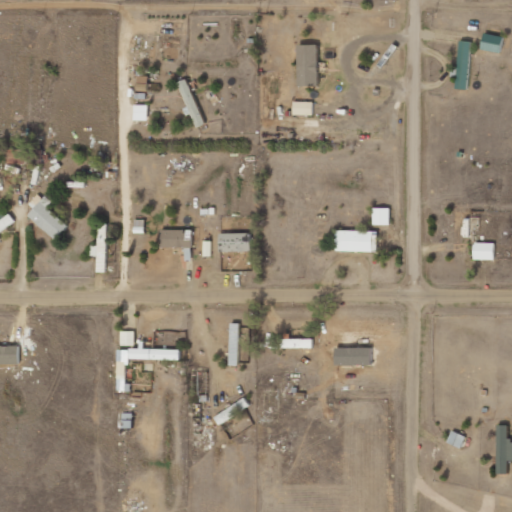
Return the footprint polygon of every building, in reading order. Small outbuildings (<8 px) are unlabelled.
[(482,50),(502,53),(503,36),(484,34),(482,50)] [(467,90),(473,42),(461,41),(456,88),(467,90)] [(318,44),(298,45),(299,86),(319,85),(318,44)] [(206,124),(187,78),(177,83),(191,114),(192,113),(198,127),(206,124)] [(313,115),(314,102),(294,101),(294,115),(313,115)] [(134,120),(148,120),(149,105),(135,104),(134,120)] [(7,149),(6,163),(42,164),(42,147),(32,147),(32,149),(7,149)] [(34,208),(28,216),(57,239),(69,225),(46,206),(50,202),(39,193),(30,204),(34,208)] [(373,225),(390,225),(391,208),(374,208),(373,225)] [(0,232),(16,223),(11,214),(2,219),(0,215),(0,232)] [(145,233),(145,220),(135,220),(135,233),(145,233)] [(108,223),(99,223),(98,246),(91,245),(91,256),(98,256),(98,272),(107,272),(108,223)] [(193,230),(162,230),(162,248),(192,248),(193,230)] [(378,231),(337,230),(336,251),(378,252),(378,231)] [(251,252),(252,233),(220,233),(220,251),(251,252)] [(212,256),(212,241),(204,241),(204,256),(212,256)] [(495,260),(495,243),(475,242),(474,259),(495,260)] [(240,323),(231,323),(230,365),(239,366),(240,323)] [(122,345),(135,346),(136,331),(122,331),(122,345)] [(0,364),(20,364),(20,345),(0,346),(0,364)] [(180,360),(180,349),(142,349),(142,348),(130,348),(130,359),(180,360)] [(119,369),(127,369),(128,351),(119,351),(119,369)] [(215,417),(219,424),(249,406),(245,399),(215,417)] [(508,426),(498,425),(497,474),(508,474),(509,461),(511,460),(511,439),(508,440),(508,426)] [(467,436),(452,430),(448,443),(462,448),(467,436)]
